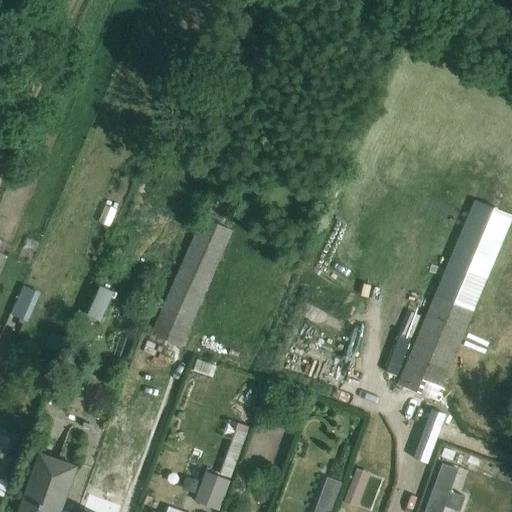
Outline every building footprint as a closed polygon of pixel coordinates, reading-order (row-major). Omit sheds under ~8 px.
[(436,402),(511,218),(511,216),(474,201),(397,385),(436,402)] [(202,218),(150,335),(181,349),(232,232),(231,231),(235,222),(213,213),(210,221),(202,218)] [(100,322),(113,293),(97,286),(84,315),(100,322)] [(51,312),(40,333),(61,343),(72,322),(51,312)] [(253,352),(245,348),(244,351),(234,346),(230,360),(248,366),(253,352)] [(32,361),(49,367),(52,357),(35,351),(32,361)] [(193,372),(212,379),(216,367),(197,360),(193,372)] [(15,387),(32,394),(37,383),(20,376),(15,387)] [(246,377),(237,403),(250,408),(249,411),(255,413),(264,384),(246,377)] [(192,400),(198,382),(190,379),(183,397),(192,400)] [(172,445),(188,402),(181,399),(164,442),(172,445)] [(417,453),(433,457),(445,416),(430,411),(417,453)] [(237,423),(218,475),(230,479),(249,427),(237,423)] [(0,434),(0,494),(5,481),(0,479),(0,475),(8,451),(7,451),(11,439),(0,434)] [(59,511),(76,467),(40,454),(19,511),(59,511)] [(445,511),(461,470),(442,463),(423,511),(445,511)] [(347,501),(374,510),(386,474),(359,465),(347,501)] [(219,511),(229,483),(204,474),(194,502),(219,511)] [(94,475),(79,511),(108,511),(116,489),(113,488),(115,483),(94,475)] [(326,478),(313,511),(330,511),(341,484),(326,478)]
